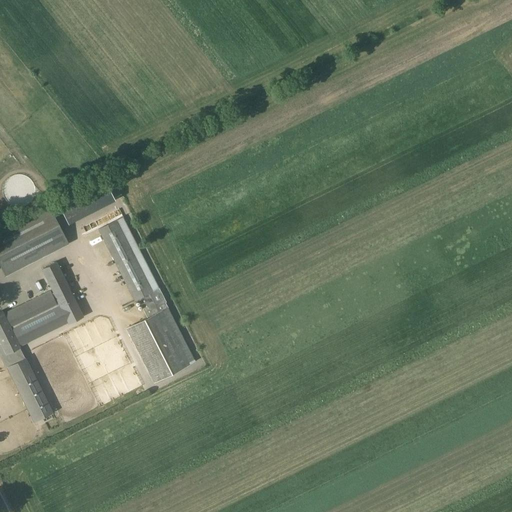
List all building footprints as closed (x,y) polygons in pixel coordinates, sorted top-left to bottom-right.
[(114,200),(102,176),(56,199),(68,223),(114,200)] [(0,264),(5,275),(67,244),(47,204),(0,228),(0,264)] [(66,227),(69,232),(117,209),(115,204),(66,227)] [(153,383),(195,361),(123,217),(98,229),(134,301),(138,299),(147,318),(126,328),(153,383)] [(99,242),(90,246),(92,251),(101,247),(99,242)] [(87,259),(95,254),(93,250),(85,255),(87,259)] [(60,307),(75,299),(56,261),(41,269),(60,307)] [(11,330),(58,306),(50,290),(3,313),(1,311),(0,311),(0,341),(2,345),(0,345),(0,356),(5,367),(6,367),(33,422),(52,412),(19,347),(11,330)] [(45,437),(46,440),(54,439),(52,430),(46,431),(45,424),(38,425),(40,437),(45,437)]
